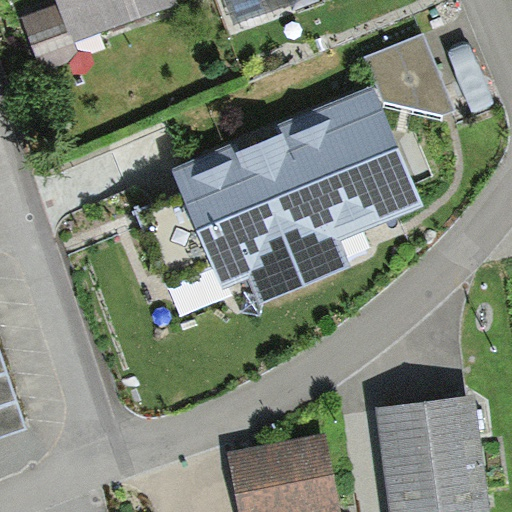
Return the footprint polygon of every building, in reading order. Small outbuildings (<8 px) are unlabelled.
[(166,3),(164,0),(60,0),(62,6),(21,21),(38,67),(65,57),(60,41),(166,3)] [(233,0),(242,30),(287,17),(282,0),(233,0)] [(374,93),(177,172),(220,277),(407,202),(369,103),(434,118),(449,112),(418,36),(361,59),(374,93)] [(0,433),(19,427),(0,370),(0,433)] [(474,511),(460,401),(378,412),(391,511),(474,511)] [(319,443),(233,458),(242,511),(330,511),(331,511),(319,443)]
